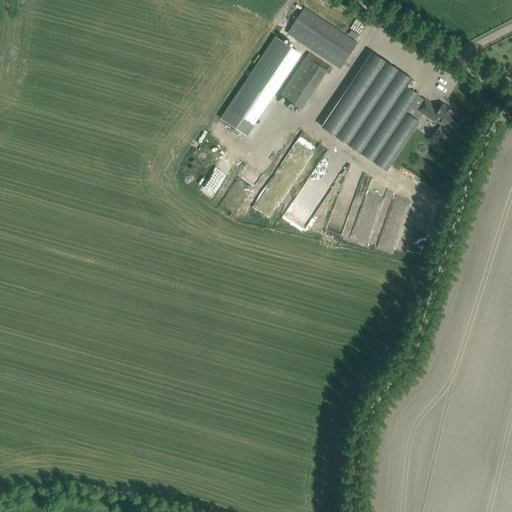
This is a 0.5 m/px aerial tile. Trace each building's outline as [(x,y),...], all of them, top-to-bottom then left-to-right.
[(340,68),(351,52),(357,43),(305,9),(288,34),(340,68)] [(273,36),(221,120),(248,137),(301,54),(273,36)] [(408,89),(413,80),(373,53),(322,128),(388,173),(422,124),(419,122),(425,114),(418,110),(425,100),(408,89)] [(281,95),(301,109),(326,71),(306,58),(281,95)] [(419,108),(418,110),(425,114),(430,118),(431,116),(435,119),(434,121),(441,125),(441,126),(437,131),(449,139),(454,132),(463,118),(443,105),(440,110),(425,100),(419,108)] [(320,145),(301,173),(305,176),(325,148),(320,145)] [(309,219),(311,210),(298,207),(297,211),(291,210),(288,224),(308,227),(309,219)] [(426,254),(435,220),(415,215),(407,249),(426,254)]
